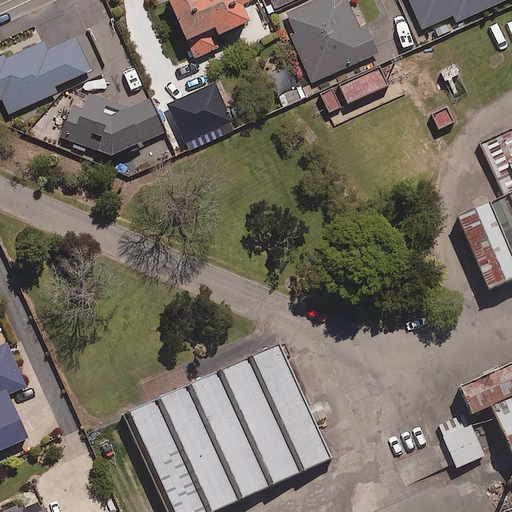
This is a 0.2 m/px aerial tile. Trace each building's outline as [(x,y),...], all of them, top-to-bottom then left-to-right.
[(170,0),(194,57),(220,47),(214,34),(250,19),(243,2),(248,0),(170,0)] [(270,0),(275,8),(292,0),(270,0)] [(360,30),(346,0),(317,0),(285,14),(294,34),(290,36),(310,83),(377,53),(366,28),(360,30)] [(410,0),(423,28),(453,15),(456,21),(504,0),(410,0)] [(0,99),(2,98),(9,113),(58,92),(55,85),(89,70),(75,38),(46,50),(42,42),(5,58),(3,55),(0,56),(0,99)] [(296,83),(288,67),(268,77),(276,93),(296,83)] [(388,84),(380,68),(340,87),(348,103),(388,84)] [(511,511),(511,77),(508,79),(511,89),(511,321),(483,333),(511,400),(511,463),(398,511),(511,511)] [(214,83),(168,103),(170,108),(161,112),(170,134),(180,130),(185,142),(231,122),(214,83)] [(82,108),(72,104),(61,136),(112,155),(167,130),(149,90),(118,104),(88,93),(82,108)] [(341,107),(334,90),(321,95),(328,112),(341,107)] [(454,122),(447,105),(430,112),(437,129),(454,122)] [(511,233),(481,161),(452,174),(483,246),(511,233)] [(278,295),(115,364),(167,486),(330,417),(278,295)] [(0,449),(27,438),(8,394),(26,386),(8,343),(0,346),(0,449)] [(467,414),(439,425),(457,468),(484,457),(467,414)] [(295,478),(226,507),(227,511),(296,511),(307,507),(295,478)] [(45,511),(40,499),(12,511),(45,511)]
